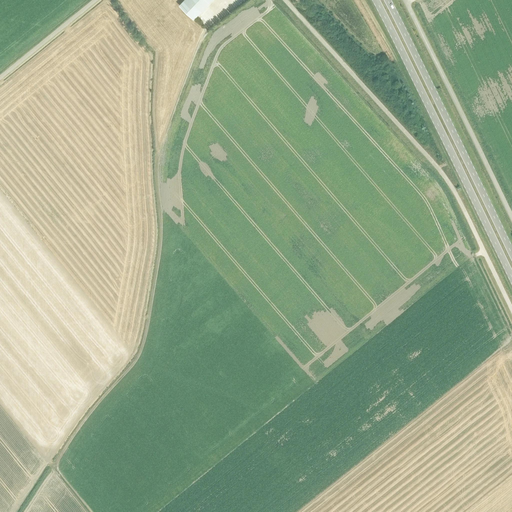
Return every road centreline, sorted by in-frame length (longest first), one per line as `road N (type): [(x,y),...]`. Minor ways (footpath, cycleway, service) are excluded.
road 1 (unclassified): [(511,309),(441,173),(285,0)]
road 2 (primary): [(375,0),(511,278)]
road 3 (primary): [(511,254),(387,0)]
road 4 (unclassified): [(511,219),(404,0)]
road 5 (track): [(358,0),(447,168),(441,173)]
road 6 (unclassified): [(0,76),(94,0)]
